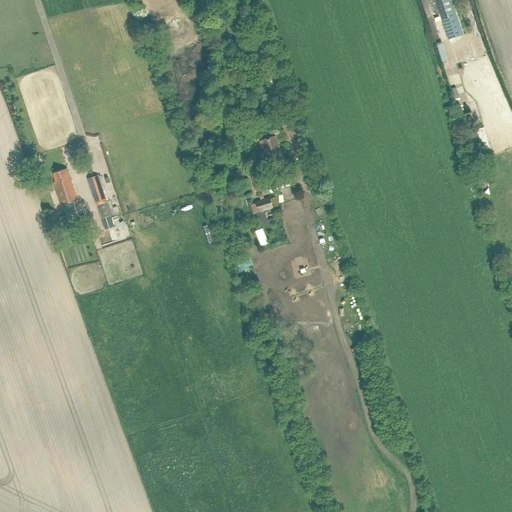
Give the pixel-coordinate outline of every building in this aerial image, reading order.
[(435,0),(449,40),(463,35),(451,0),(435,0)] [(441,42),(436,44),(441,63),(447,61),(441,42)] [(459,98),(453,100),(457,113),(463,111),(459,98)] [(473,118),(462,122),(464,130),(475,126),(473,118)] [(285,167),(275,136),(259,142),(261,150),(266,148),(270,160),(267,161),(271,171),(285,167)] [(193,165),(189,155),(185,157),(189,167),(193,165)] [(67,169),(53,174),(56,182),(54,183),(61,206),(65,205),(67,210),(75,208),(73,202),(77,201),(67,169)] [(252,178),(256,190),(267,186),(263,174),(252,178)] [(97,196),(100,205),(107,203),(98,178),(88,180),(93,197),(97,196)] [(259,212),(272,208),(269,198),(256,203),(259,212)] [(106,203),(99,206),(103,218),(104,218),(108,229),(114,227),(110,215),(106,203)] [(234,259),(238,268),(247,265),(243,255),(234,259)]
